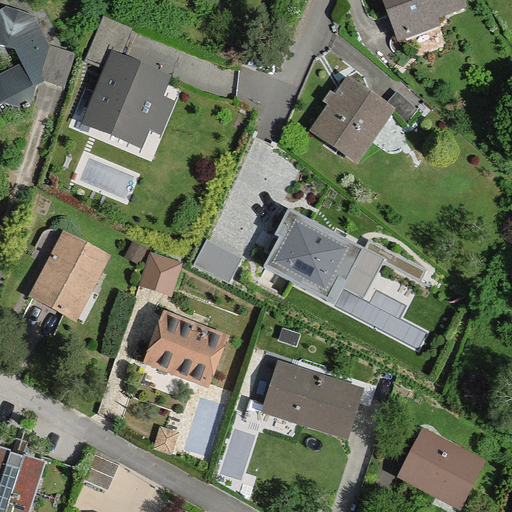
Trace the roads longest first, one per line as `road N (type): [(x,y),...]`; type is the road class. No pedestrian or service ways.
road 1 (residential): [(0,381),(233,511)]
road 2 (residential): [(320,0),(268,125)]
